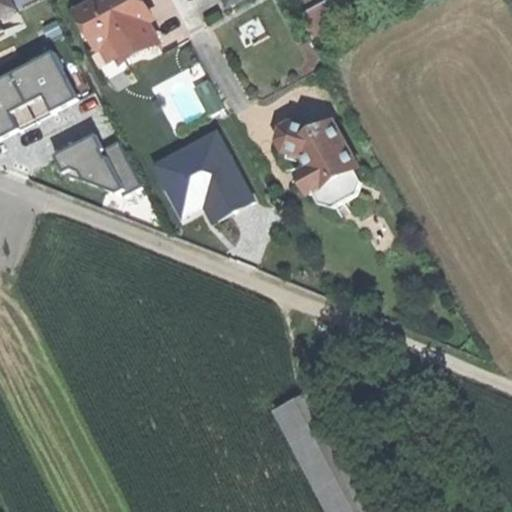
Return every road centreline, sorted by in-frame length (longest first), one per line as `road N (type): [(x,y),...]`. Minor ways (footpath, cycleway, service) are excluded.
road 1 (residential): [(267,292),(0,190)]
road 2 (track): [(267,292),(511,393)]
